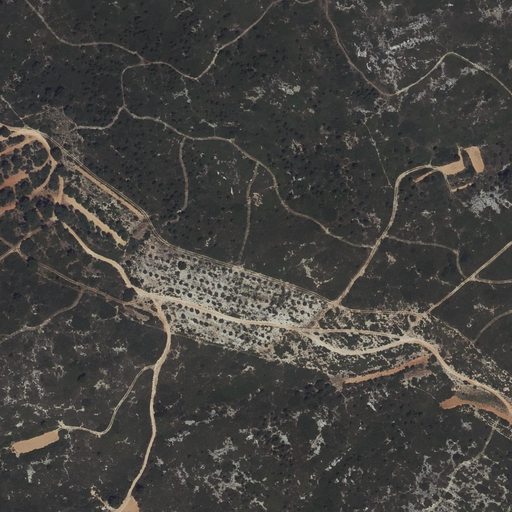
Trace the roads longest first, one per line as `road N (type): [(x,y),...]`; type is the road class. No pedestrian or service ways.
road 1 (track): [(0,136),(42,139),(54,160),(52,211),(118,263),(135,287),(241,319),(289,320),(335,348),(423,339),(448,368),(499,390),(511,405)]
road 2 (track): [(156,293),(167,333),(153,371),(152,435),(115,511)]
road 3 (track): [(156,366),(140,372),(103,433),(57,430)]
